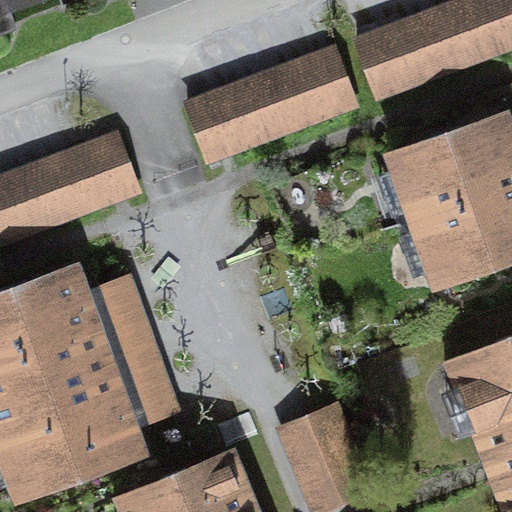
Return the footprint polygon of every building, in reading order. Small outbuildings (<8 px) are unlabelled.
[(0,0),(0,32),(14,27),(3,0),(0,0)] [(375,92),(511,40),(511,17),(505,0),(462,0),(356,40),(375,92)] [(209,154),(351,101),(332,49),(189,103),(209,154)] [(413,217),(511,182),(511,127),(502,131),(498,119),(460,132),(458,125),(428,135),(431,143),(392,157),(413,217)] [(0,239),(137,187),(118,134),(0,179),(0,239)] [(505,264),(503,255),(511,252),(511,182),(413,217),(435,279),(473,266),(476,274),(505,264)] [(0,359),(137,309),(126,279),(80,295),(72,271),(27,287),(24,279),(0,287),(0,359)] [(0,436),(161,378),(137,309),(0,359),(0,436)] [(511,511),(511,332),(493,340),(497,349),(452,367),(509,511),(511,511)] [(161,378),(0,436),(0,441),(19,492),(64,476),(67,484),(95,473),(92,465),(137,449),(128,425),(172,408),(161,378)] [(313,510),(364,490),(330,405),(279,425),(313,510)] [(249,511),(228,459),(191,473),(189,466),(160,477),(163,485),(125,500),(130,511),(249,511)]
